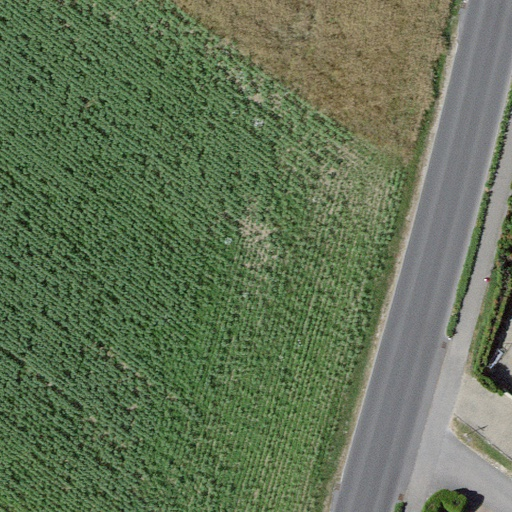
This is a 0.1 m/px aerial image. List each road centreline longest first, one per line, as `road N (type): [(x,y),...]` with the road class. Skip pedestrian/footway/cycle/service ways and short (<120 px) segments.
road 1 (tertiary): [(383,442),(498,0)]
road 2 (residential): [(383,442),(426,453),(511,504)]
